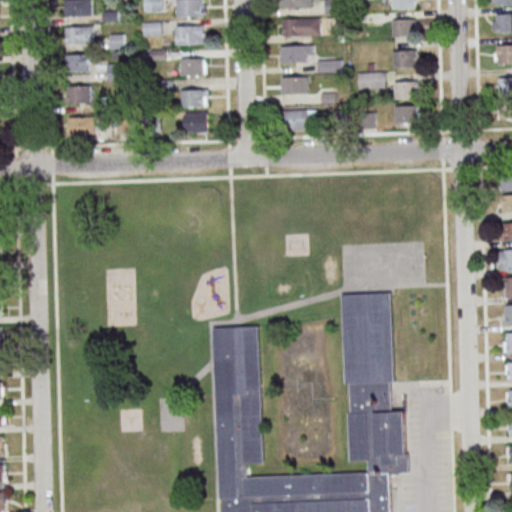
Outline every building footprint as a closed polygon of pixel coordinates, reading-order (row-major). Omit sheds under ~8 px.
[(64,0),(90,0),(91,16),(64,16),(64,0)] [(175,0),(200,0),(201,16),(175,17),(175,0)] [(281,0),(306,0),(307,7),(281,8),(281,0)] [(511,13),(494,13),(494,33),(511,32),(511,13)] [(281,18),(319,16),(320,34),(282,36),(281,18)] [(393,36),(417,36),(417,17),(393,17),(393,36)] [(162,34),(162,22),(145,22),(145,34),(162,34)] [(64,26),(91,25),(92,43),(65,44),(64,26)] [(176,27),(201,26),(202,44),(176,45),(176,27)] [(111,34),(111,49),(126,49),(126,34),(111,34)] [(279,45),(304,44),(305,62),(279,63),(279,45)] [(511,44),(496,45),(496,63),(511,62),(511,44)] [(395,67),(417,67),(417,50),(395,50),(395,67)] [(68,54),(68,71),(91,71),(91,54),(68,54)] [(179,58),(204,57),(205,75),(179,75),(179,58)] [(319,71),(343,71),(343,60),(319,60),(319,71)] [(360,72),(360,88),(386,88),(386,72),(360,72)] [(280,77),(305,76),(306,94),(280,94),(280,77)] [(396,99),(419,99),(419,81),(396,81),(396,99)] [(91,103),(91,85),(68,85),(68,103),(91,103)] [(180,89),(205,88),(206,106),(180,107),(180,89)] [(511,102),(501,102),(501,119),(511,119),(511,102)] [(397,123),(420,123),(420,105),(397,105),(397,123)] [(285,109),(285,130),(310,130),(310,120),(318,120),(318,109),(285,109)] [(182,113),(206,113),(207,131),(182,132),(182,113)] [(97,134),(97,116),(69,116),(69,134),(97,134)] [(511,189),(511,172),(502,172),(502,189),(511,189)] [(501,194),(511,193),(511,210),(501,211),(501,194)] [(503,221),(511,220),(511,238),(503,238),(503,221)] [(503,249),(511,248),(511,269),(504,269),(504,268),(500,268),(499,250),(503,250),(503,249)] [(214,328),(261,327),(267,464),(248,465),(249,478),(370,473),(370,461),(352,462),(351,415),(352,414),(351,384),(347,385),(344,295),(393,293),(396,383),(392,383),(393,413),(406,412),(408,453),(410,453),(411,473),(401,473),(401,474),(391,474),(392,511),(225,511),(225,498),(221,498),(214,328)] [(0,482),(8,482),(8,464),(0,464),(0,482)] [(8,492),(0,492),(0,510),(8,510),(8,492)]
